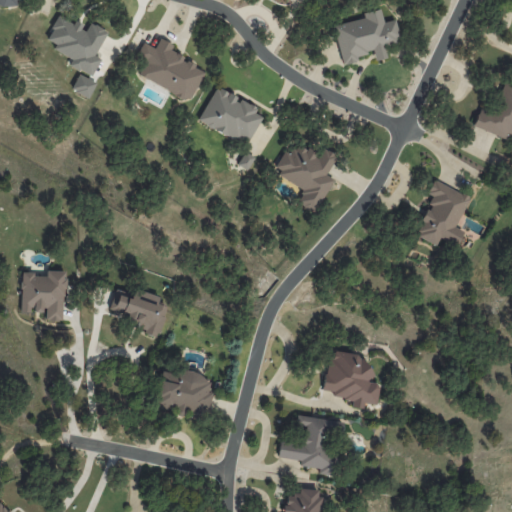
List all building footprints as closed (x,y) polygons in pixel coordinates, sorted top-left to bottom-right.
[(0,0),(0,3),(11,13),(21,0),(0,0)] [(333,24),(341,64),(357,61),(356,55),(372,51),(373,60),(386,58),(383,46),(399,42),(395,20),(383,22),(380,9),(362,12),(363,18),(333,24)] [(90,76),(99,59),(93,56),(106,31),(89,22),(85,29),(58,15),(45,39),(55,44),(52,49),(70,59),(68,64),(90,76)] [(137,76),(189,100),(203,70),(181,60),(182,56),(170,50),(173,44),(159,38),(154,48),(142,42),(135,58),(143,62),(137,76)] [(472,126),(503,139),(505,133),(511,135),(511,81),(511,85),(503,82),(492,109),(480,105),(472,126)] [(260,116),(253,113),(256,108),(215,87),(198,121),(245,145),(260,116)] [(303,187),(296,202),(315,212),(331,178),(325,175),(335,155),(322,148),(318,156),(294,144),(290,153),(283,150),(272,172),(303,187)] [(237,165),(247,170),(253,156),(243,152),(237,165)] [(435,245),(439,238),(456,245),(462,230),(455,227),(468,196),(432,180),(426,193),(432,196),(420,220),(422,221),(415,236),(435,245)] [(64,271),(45,270),(45,274),(20,274),(19,312),(30,312),(44,312),(44,320),(62,321),(64,271)] [(158,296),(131,288),(128,298),(117,295),(113,308),(127,312),(124,324),(158,334),(166,306),(156,304),(158,296)] [(321,393),(352,399),(351,406),(362,409),(363,402),(375,405),(379,384),(366,382),(371,358),(330,350),(321,393)] [(205,419),(211,393),(207,392),(210,379),(162,367),(152,405),(205,419)] [(341,422),(295,415),(293,426),(303,427),(301,442),(279,439),(276,457),(299,460),(298,465),(317,468),(317,473),(333,476),(337,452),(324,450),(327,431),(340,433),(341,422)] [(318,511),(320,490),(298,488),(297,495),(284,494),(282,511),(318,511)]
